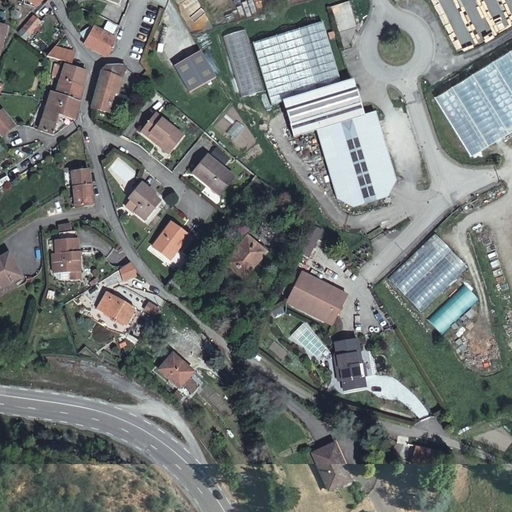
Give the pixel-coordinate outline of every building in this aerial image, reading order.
[(25,0),(35,9),(42,0),(25,0)] [(33,18),(40,25),(42,22),(34,16),(33,18)] [(27,25),(20,36),(26,41),(40,25),(33,18),(27,25)] [(116,39),(115,39),(110,37),(116,24),(107,20),(101,32),(92,27),(85,43),(84,45),(107,56),(116,39)] [(321,21),(251,41),(270,104),(281,100),(340,83),(321,21)] [(55,47),(46,56),(71,63),(75,53),(74,52),(55,47)] [(188,94),(215,79),(200,52),(174,67),(188,94)] [(511,64),(507,57),(467,82),(500,137),(511,129),(511,64)] [(58,66),(54,66),(52,77),(60,79),(64,66),(59,64),(58,66)] [(65,65),(64,66),(60,79),(60,80),(83,88),(87,72),(86,72),(80,70),(65,65)] [(123,78),(127,69),(123,67),(119,66),(116,66),(112,66),(107,66),(101,72),(91,107),(109,112),(114,95),(116,95),(123,78)] [(340,83),(281,100),(292,136),(315,128),(336,198),(351,206),(386,196),(394,180),(373,111),(362,115),(351,79),(340,83)] [(60,80),(56,93),(55,94),(79,103),(83,88),(60,80)] [(457,88),(438,100),(464,142),(483,130),(457,88)] [(52,136),(56,122),(58,115),(60,116),(75,120),(79,103),(55,94),(56,93),(51,91),(45,108),(41,122),(39,129),(52,136)] [(14,127),(2,111),(0,112),(0,132),(2,136),(14,127)] [(159,142),(171,152),(183,136),(156,114),(142,133),(156,144),(159,142)] [(169,154),(171,152),(159,142),(156,144),(169,154)] [(209,183),(221,193),(233,178),(207,156),(193,173),(207,185),(209,183)] [(93,206),(89,170),(72,172),(76,209),(93,206)] [(260,184),(254,179),(246,188),(252,193),(260,184)] [(219,195),(221,193),(209,183),(207,185),(219,195)] [(129,199),(131,200),(139,207),(135,212),(145,220),(160,201),(151,194),(152,192),(142,184),(129,199)] [(139,207),(131,200),(126,206),(135,213),(135,212),(139,207)] [(174,247),(177,249),(188,236),(172,221),(153,245),(166,256),(174,247)] [(71,224),(59,225),(60,234),(73,232),(71,224)] [(308,260),(321,231),(310,226),(296,255),(308,260)] [(245,280),(271,247),(251,232),(226,265),(245,280)] [(466,268),(433,233),(386,277),(419,312),(466,268)] [(52,253),(52,273),(71,272),(71,267),(79,266),(78,256),(77,257),(77,253),(77,247),(78,246),(78,239),(55,240),(56,253),(52,253)] [(169,259),(177,249),(174,247),(166,256),(169,259)] [(7,252),(0,256),(0,287),(21,275),(7,252)] [(135,269),(131,263),(121,269),(124,281),(135,278),(135,269)] [(304,269),(288,299),(334,323),(350,293),(304,269)] [(169,282),(177,289),(181,285),(173,277),(169,282)] [(478,299),(463,284),(425,319),(441,335),(478,299)] [(133,310),(105,292),(95,309),(123,326),(133,310)] [(142,312),(155,317),(158,309),(145,303),(142,312)] [(303,323),(291,335),(296,340),(308,328),(303,323)] [(346,378),(348,388),(369,384),(367,374),(365,361),(361,362),(359,351),(363,350),(361,336),(354,337),(352,341),(349,341),(348,338),(338,340),(340,354),(338,354),(340,366),(344,366),(346,378)] [(179,386),(191,370),(170,354),(158,370),(179,386)] [(353,477),(337,440),(313,451),(328,488),(353,477)]
